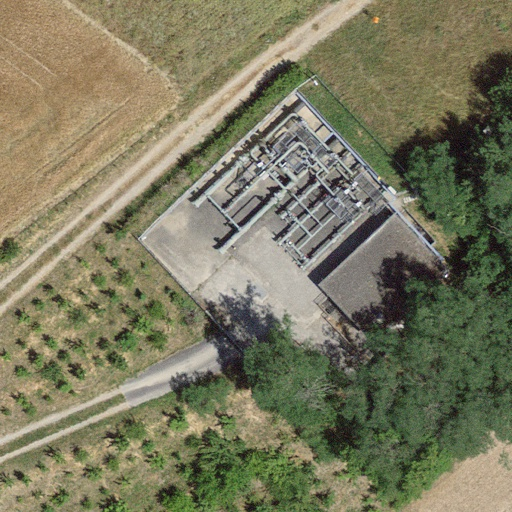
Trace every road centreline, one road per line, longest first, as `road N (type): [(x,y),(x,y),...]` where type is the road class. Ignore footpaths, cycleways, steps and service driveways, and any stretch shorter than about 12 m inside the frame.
road 1 (track): [(357,0),(0,307)]
road 2 (track): [(0,454),(237,355)]
